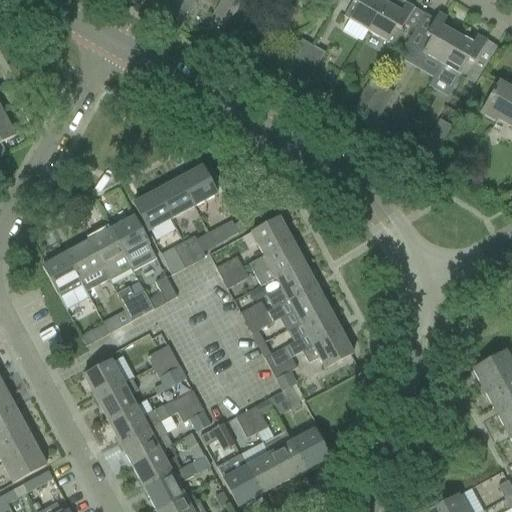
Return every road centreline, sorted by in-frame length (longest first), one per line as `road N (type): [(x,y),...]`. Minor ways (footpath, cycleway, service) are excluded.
road 1 (residential): [(428,284),(403,236),(346,177),(105,44)]
road 2 (residential): [(379,511),(433,359),(438,324),(428,284)]
road 3 (residential): [(115,511),(0,310)]
road 4 (residential): [(0,243),(105,44)]
